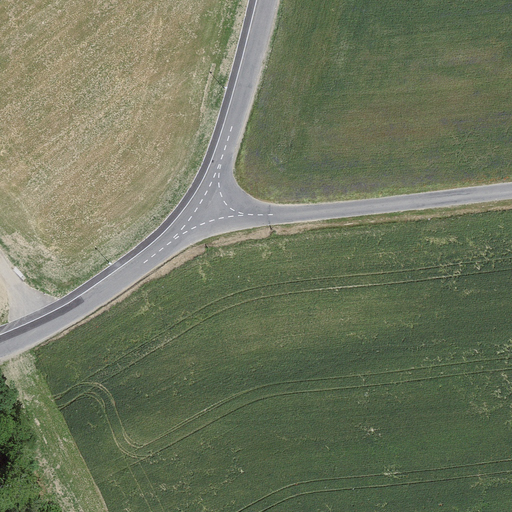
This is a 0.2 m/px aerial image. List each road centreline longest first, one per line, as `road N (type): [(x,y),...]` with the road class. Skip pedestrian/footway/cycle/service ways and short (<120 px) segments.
road 1 (unclassified): [(209,221),(511,189)]
road 2 (unclassified): [(0,347),(72,311),(209,221)]
road 3 (unclassified): [(209,221),(270,0)]
